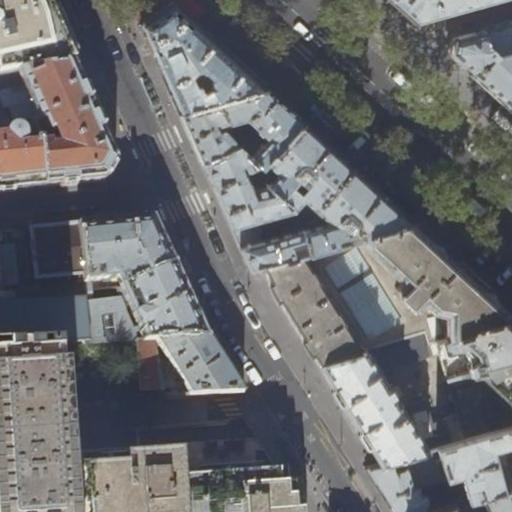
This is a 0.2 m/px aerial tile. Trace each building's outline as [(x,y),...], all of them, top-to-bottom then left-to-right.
[(0,0),(0,74),(16,72),(73,62),(45,0),(0,0)] [(463,8),(491,0),(391,0),(402,9),(415,21),(463,8)] [(139,25),(158,68),(178,113),(266,88),(215,41),(171,1),(139,25)] [(511,20),(451,37),(448,52),(473,74),(502,101),(511,89),(511,20)] [(89,98),(73,62),(16,72),(22,87),(4,90),(0,90),(0,104),(1,108),(6,107),(11,119),(12,125),(8,126),(7,128),(5,131),(5,135),(0,135),(0,191),(10,191),(103,181),(116,159),(89,98)] [(266,88),(178,113),(189,137),(201,162),(236,145),(237,145),(222,130),(224,124),(245,118),(255,128),(237,146),(260,168),(303,122),(285,105),(266,88)] [(511,89),(502,101),(511,110),(511,89)] [(351,166),(303,122),(260,168),(237,146),(236,145),(201,162),(213,191),(249,269),(261,266),(412,222),(351,166)] [(118,219),(79,223),(84,272),(85,283),(85,290),(90,290),(89,280),(105,278),(105,282),(117,280),(120,287),(174,263),(162,235),(153,216),(118,219)] [(412,222),(261,266),(273,294),(287,316),(317,363),(422,333),(426,345),(473,331),(472,327),(511,316),(511,313),(489,293),(439,247),(412,222)] [(84,272),(79,223),(29,229),(33,278),(84,272)] [(90,342),(88,314),(86,297),(39,301),(18,304),(17,292),(1,293),(0,286),(0,242),(6,241),(5,231),(0,231),(0,346),(56,344),(90,342)] [(191,299),(174,263),(120,287),(144,340),(152,339),(155,339),(208,337),(191,299)] [(86,297),(85,290),(85,283),(37,287),(39,301),(86,297)] [(121,313),(88,314),(90,342),(133,340),(121,313)] [(511,316),(472,327),(473,331),(426,345),(430,357),(437,355),(439,361),(443,375),(445,381),(486,370),(485,366),(511,358),(511,316)] [(380,372),(430,357),(426,345),(422,333),(317,363),(327,380),(338,397),(372,453),(379,464),(451,444),(444,420),(431,423),(424,399),(401,405),(387,383),(380,372)] [(221,358),(208,337),(155,339),(191,395),(243,392),(221,358)] [(164,389),(152,339),(144,340),(137,340),(140,390),(163,389),(164,389)] [(57,365),(56,344),(0,346),(0,511),(300,511),(301,510),(293,511),(293,497),(286,498),(285,484),(278,484),(278,471),(184,477),(183,450),(125,453),(125,462),(64,466),(61,422),(67,421),(63,364),(57,365)] [(486,370),(445,381),(456,416),(444,420),(451,444),(511,426),(511,358),(485,366),(486,370)] [(511,426),(451,444),(379,464),(367,467),(388,501),(395,511),(425,511),(424,507),(428,504),(426,497),(422,495),(419,496),(418,490),(446,482),(445,481),(461,476),(468,501),(476,499),(480,498),(511,488),(511,426)] [(511,511),(511,488),(480,498),(488,511),(511,511)] [(476,499),(468,501),(456,505),(432,511),(431,511),(457,511),(456,510),(462,508),(463,511),(466,511),(478,508),(476,499)] [(431,507),(432,511),(456,505),(454,500),(431,507)]
